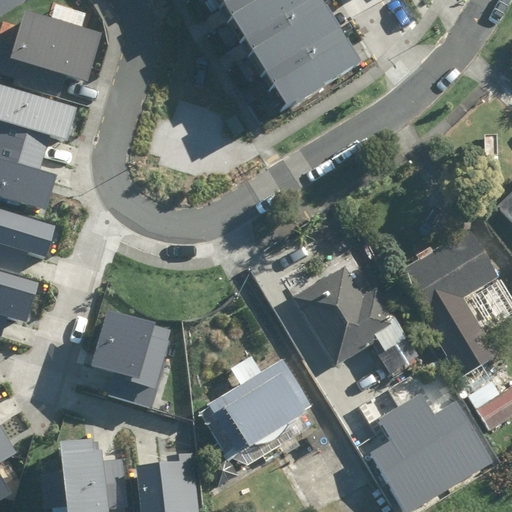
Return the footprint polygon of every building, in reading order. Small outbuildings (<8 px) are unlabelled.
[(0,0),(0,12),(19,0),(0,0)] [(227,0),(219,5),(241,40),(306,0),(227,0)] [(306,0),(241,40),(262,75),(336,30),(317,0),(306,0)] [(0,70),(14,75),(12,82),(59,95),(65,77),(85,82),(99,31),(23,10),(14,43),(0,38),(0,70)] [(262,75),(284,110),(358,65),(336,30),(262,75)] [(0,193),(46,207),(55,176),(38,170),(49,134),(65,139),(74,109),(0,86),(0,193)] [(511,220),(511,195),(500,208),(511,220)] [(0,209),(0,243),(46,257),(55,226),(0,209)] [(463,379),(499,357),(464,301),(498,281),(470,233),(400,273),(422,311),(421,311),(463,379)] [(295,300),(336,366),(393,331),(353,265),(295,300)] [(37,279),(0,268),(0,319),(23,326),(37,279)] [(170,329),(105,308),(89,361),(114,369),(108,389),(147,402),(170,329)] [(238,453),(308,410),(280,365),(244,387),(210,407),(238,453)] [(511,376),(469,398),(486,431),(511,418),(511,376)] [(368,452),(404,511),(406,511),(493,459),(455,398),(433,412),(422,394),(382,419),(393,436),(368,452)] [(0,430),(0,500),(11,494),(0,474),(0,462),(14,454),(0,430)] [(98,435),(55,440),(63,511),(109,511),(128,508),(121,452),(100,455),(98,435)] [(169,460),(135,464),(140,511),(199,511),(193,457),(169,460)]
